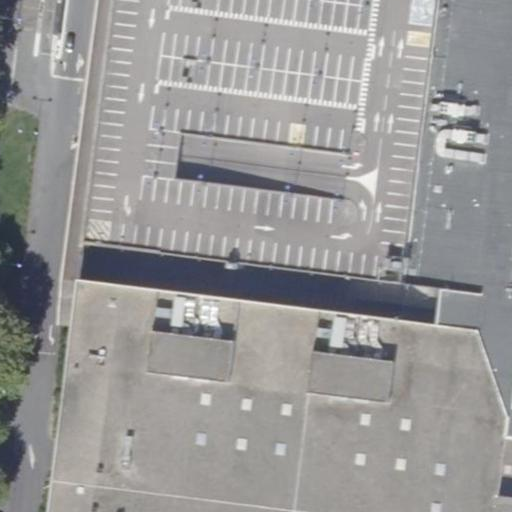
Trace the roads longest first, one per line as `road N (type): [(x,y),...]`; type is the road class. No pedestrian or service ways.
road 1 (unclassified): [(55,150),(6,511)]
road 2 (unclassified): [(76,0),(55,150)]
